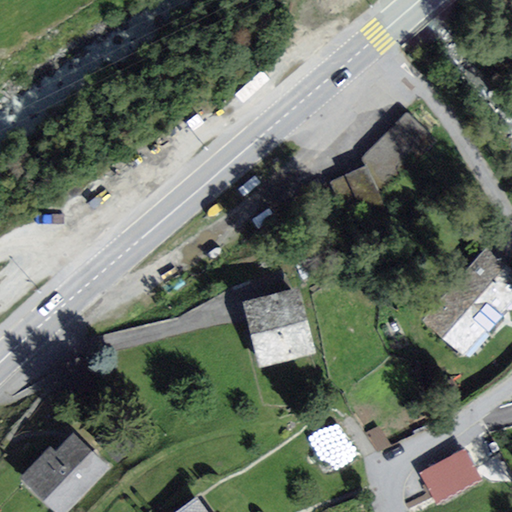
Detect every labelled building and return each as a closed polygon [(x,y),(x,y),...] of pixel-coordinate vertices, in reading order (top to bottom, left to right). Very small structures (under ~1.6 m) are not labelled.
[(359,162),(387,187),(436,132),(408,107),(359,162)] [(457,352),(511,299),(511,267),(486,241),(416,309),(457,352)] [(304,283),(244,299),(262,362),(321,346),(304,283)] [(0,407),(0,455),(24,436),(0,407)] [(57,449),(50,442),(20,472),(59,511),(63,511),(111,465),(76,430),(57,449)] [(469,443),(421,466),(437,498),(485,475),(469,443)] [(215,511),(200,491),(170,511),(215,511)]
